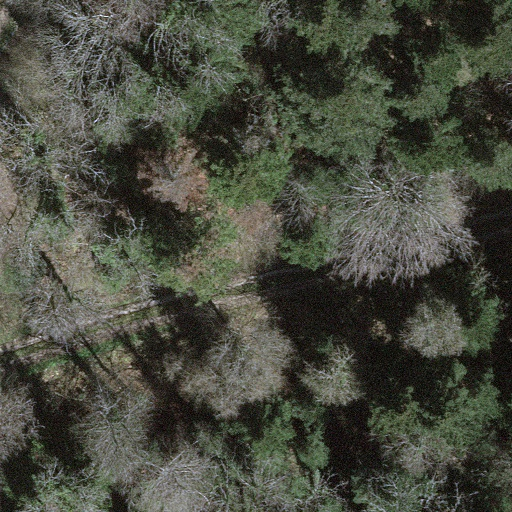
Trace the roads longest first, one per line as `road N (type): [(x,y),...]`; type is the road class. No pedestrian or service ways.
road 1 (track): [(511,221),(177,303),(0,359)]
road 2 (trunk): [(0,322),(100,511)]
